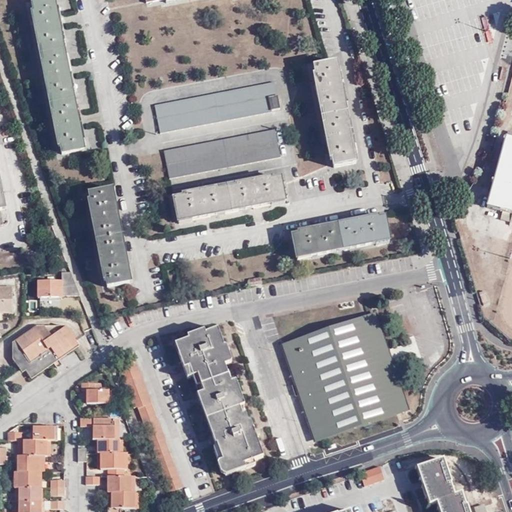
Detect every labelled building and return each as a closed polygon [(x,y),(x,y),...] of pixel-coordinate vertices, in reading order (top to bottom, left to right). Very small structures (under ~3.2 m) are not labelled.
[(63,145),(65,153),(87,149),(56,0),(46,0),(35,2),(36,10),(33,10),(39,46),(43,45),(46,61),(44,62),(50,95),(54,95),(56,112),(53,112),(60,146),(63,145)] [(332,161),(335,171),(356,166),(336,65),(315,69),(317,78),(314,79),(320,112),(323,111),(326,128),(323,128),(330,161),(332,161)] [(281,111),(276,84),(156,105),(160,132),(272,115),(272,112),(281,111)] [(169,180),(280,160),(275,131),(165,151),(169,180)] [(511,131),(507,131),(487,202),(511,208),(511,131)] [(282,200),(278,179),(172,200),(175,219),(191,217),(191,218),(215,215),(215,212),(242,208),(242,210),(268,205),(268,203),(282,200)] [(128,284),(115,191),(92,194),(105,287),(128,284)] [(348,222),(348,226),(326,230),(325,225),(308,228),(308,230),(297,232),(297,235),(290,236),(294,258),(388,243),(384,221),(377,222),(376,219),(365,221),(365,219),(348,222)] [(76,287),(71,273),(62,273),(62,282),(39,283),(39,300),(63,300),(63,287),(76,287)] [(0,289),(0,313),(12,314),(11,289),(0,289)] [(485,289),(481,290),(484,302),(489,300),(485,289)] [(65,328),(41,328),(36,328),(12,344),(12,361),(19,371),(22,369),(30,380),(41,372),(44,369),(42,365),(55,356),(57,360),(77,346),(65,328)] [(219,329),(180,343),(193,377),(199,375),(208,402),(207,403),(220,442),(217,443),(224,460),(222,461),(225,471),(254,460),(264,457),(257,437),(259,436),(256,429),(254,430),(250,431),(248,424),(247,424),(239,403),(242,402),(244,402),(236,380),(232,382),(227,384),(221,366),(226,365),(230,363),(223,346),(224,345),(219,329)] [(193,377),(180,343),(176,344),(188,378),(193,377)] [(127,364),(137,361),(134,354),(124,357),(127,364)] [(44,369),(57,360),(55,356),(42,365),(44,369)] [(170,492),(183,487),(137,361),(127,364),(124,366),(120,367),(135,408),(138,406),(170,492)] [(232,382),(226,365),(221,366),(227,384),(232,382)] [(199,375),(193,377),(199,394),(198,394),(213,437),(210,438),(218,462),(222,461),(224,460),(217,443),(220,442),(207,403),(208,402),(199,375)] [(111,393),(102,393),(102,384),(84,385),(84,393),(89,393),(89,406),(110,407),(111,393)] [(249,420),(242,402),(239,403),(247,424),(248,424),(250,431),(254,430),(251,421),(249,420)] [(117,421),(82,422),(82,429),(95,429),(95,443),(99,443),(116,443),(117,421)] [(49,444),(58,444),(59,431),(35,431),(34,444),(49,444)] [(22,435),(9,435),(8,443),(22,444),(22,435)] [(121,443),(116,443),(99,443),(99,456),(102,456),(121,456),(121,443)] [(24,460),(42,460),(48,460),(49,444),(34,444),(25,444),(24,460)] [(126,480),(126,456),(121,456),(102,456),(102,472),(110,472),(109,480),(126,480)] [(18,460),(18,475),(42,475),(42,460),(24,460),(18,460)] [(254,460),(225,471),(227,476),(256,465),(254,460)] [(417,469),(418,474),(419,475),(448,474),(447,473),(443,460),(417,469)] [(419,475),(419,477),(429,505),(436,503),(439,511),(469,511),(467,506),(466,506),(462,494),(454,496),(451,486),(448,474),(419,475)] [(18,475),(18,491),(20,491),(42,491),(42,475),(18,475)] [(113,496),(133,496),(134,480),(126,480),(109,480),(109,495),(113,496)] [(20,491),(20,504),(42,504),(42,491),(20,491)] [(66,491),(53,491),(52,499),(66,499),(66,491)] [(108,511),(122,511),(136,511),(137,496),(133,496),(113,496),(113,511),(109,511),(108,511)]
